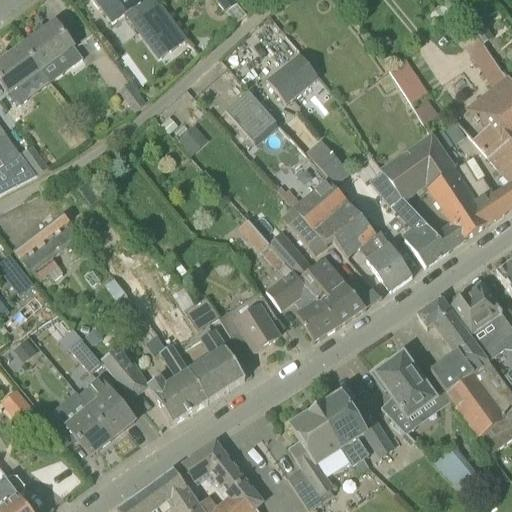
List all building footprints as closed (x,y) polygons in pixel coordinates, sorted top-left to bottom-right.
[(90,0),(99,12),(101,10),(114,26),(128,16),(142,34),(151,27),(172,54),(187,42),(154,0),(90,0)] [(217,0),(229,14),(240,5),(235,0),(217,0)] [(486,14),(496,7),(490,0),(488,0),(480,6),(486,14)] [(56,25),(24,48),(42,73),(65,56),(74,69),(83,62),(56,25)] [(24,48),(0,66),(0,84),(19,110),(28,103),(19,90),(42,73),(24,48)] [(268,84),(286,108),(319,82),(300,59),(268,84)] [(412,107),(429,96),(407,63),(391,74),(412,107)] [(511,146),(494,162),(505,176),(511,170),(511,83),(508,79),(485,99),(511,131),(511,146)] [(147,107),(146,106),(131,85),(119,94),(135,116),(147,107)] [(225,115),(253,146),(276,126),(248,95),(225,115)] [(511,146),(511,131),(485,99),(467,114),(478,126),(484,121),(491,130),(477,142),(494,162),(511,146)] [(192,156),(208,142),(196,128),(180,141),(192,156)] [(0,160),(7,170),(0,175),(0,199),(39,178),(22,155),(21,156),(7,137),(0,141),(0,160)] [(433,138),(382,177),(403,203),(426,186),(452,223),(433,236),(450,254),(475,236),(476,237),(490,229),(489,227),(493,224),(456,171),(455,172),(433,138)] [(327,179),(334,189),(349,176),(322,144),(307,156),(327,179)] [(34,147),(32,148),(23,155),(39,178),(50,170),(34,147)] [(493,224),(511,211),(511,193),(509,189),(497,197),(485,179),(477,185),(465,166),(456,171),(493,224)] [(402,204),(403,203),(382,177),(373,183),(394,211),(417,236),(407,243),(427,271),(450,254),(433,236),(402,204)] [(327,179),(292,209),(324,246),(330,241),(345,257),(359,245),(370,261),(367,263),(380,283),(382,281),(391,295),(412,280),(380,234),(375,237),(334,189),(327,179)] [(88,184),(79,191),(92,208),(101,200),(88,184)] [(324,246),(292,209),(281,218),(312,256),(324,246)] [(81,239),(64,217),(52,226),(69,248),(81,239)] [(283,236),(270,247),(252,225),(250,227),(270,248),(283,263),(311,298),(341,331),(365,313),(336,279),(337,278),(324,263),(313,272),(283,236)] [(40,236),(57,258),(69,248),(52,226),(40,236)] [(298,321),(315,348),(342,331),(341,331),(311,298),(283,263),(270,248),(250,227),(242,234),(261,256),(262,256),(287,281),(267,295),(280,315),(294,307),(303,317),(298,321)] [(57,258),(40,236),(28,245),(45,267),(57,258)] [(28,245),(15,255),(32,277),(45,267),(28,245)] [(55,262),(38,275),(43,281),(50,276),(55,282),(65,275),(55,262)] [(511,265),(497,277),(511,298),(511,265)] [(106,287),(117,302),(124,296),(113,281),(106,287)] [(454,303),(454,308),(453,309),(478,345),(476,346),(489,364),(496,358),(504,352),(506,345),(511,341),(511,330),(491,300),(487,303),(479,291),(465,300),(461,298),(454,303)] [(375,293),(361,300),(369,313),(382,306),(375,293)] [(231,317),(221,324),(220,324),(237,351),(248,344),(257,358),(280,343),(271,329),(279,324),(261,298),(253,303),(259,313),(238,327),(231,317)] [(489,364),(476,346),(475,347),(443,302),(442,303),(441,301),(417,318),(428,333),(435,328),(455,356),(433,375),(492,459),(511,445),(511,397),(488,364),(489,364)] [(220,324),(221,324),(207,303),(186,317),(199,338),(220,324)] [(12,339),(29,324),(21,314),(3,330),(12,339)] [(209,406),(246,382),(215,333),(202,341),(214,360),(190,375),(209,406)] [(29,340),(1,352),(9,370),(37,358),(29,340)] [(94,376),(103,368),(81,341),(72,349),(94,376)] [(149,389),(174,428),(209,406),(190,375),(173,348),(161,355),(178,382),(165,391),(159,382),(149,389)] [(123,349),(102,363),(132,400),(144,392),(131,371),(136,368),(123,349)] [(410,422),(436,402),(403,358),(389,368),(387,366),(374,376),(376,378),(393,401),(382,413),(416,446),(417,445),(409,437),(417,431),(410,422)] [(88,412),(87,412),(111,442),(135,424),(111,393),(110,394),(99,381),(77,398),(88,412)] [(342,397),(317,413),(343,455),(352,469),(360,476),(369,470),(364,463),(368,461),(356,443),(366,437),(381,460),(394,452),(363,404),(351,412),(342,397)] [(77,441),(91,458),(111,442),(87,412),(72,424),(59,408),(43,421),(66,449),(77,441)] [(318,469),(342,454),(357,478),(360,476),(352,469),(343,455),(317,413),(291,430),(302,447),(291,454),(304,474),(290,483),(309,511),(315,511),(335,499),(331,494),(333,492),(318,469)] [(216,448),(185,469),(195,484),(212,474),(235,503),(223,511),(218,511),(210,502),(201,510),(202,511),(258,511),(257,510),(263,505),(216,448)] [(456,486),(474,469),(455,448),(437,465),(456,486)] [(28,511),(20,501),(25,497),(26,490),(19,480),(12,479),(8,482),(3,475),(0,477),(0,511),(28,511)] [(202,511),(201,510),(190,493),(176,475),(141,499),(129,506),(134,511),(157,511),(158,511),(170,511),(173,510),(173,511),(202,511)]
